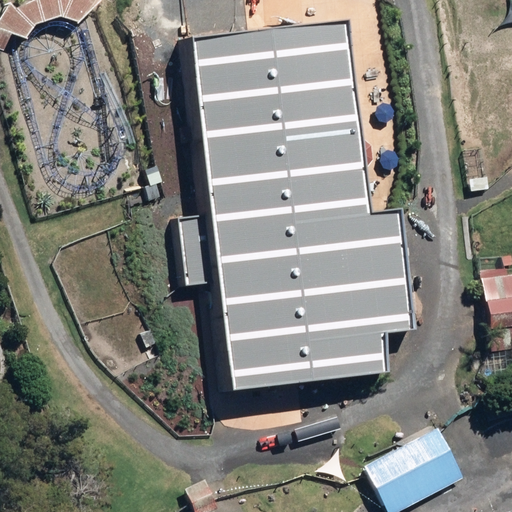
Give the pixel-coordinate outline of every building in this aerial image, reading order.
[(0,36),(14,41),(23,27),(49,19),(67,27),(90,3),(84,0),(29,0),(13,5),(6,11),(0,7),(0,36)] [(213,279),(225,382),(376,364),(372,329),(406,325),(392,202),(358,206),(337,17),(178,36),(198,213),(168,216),(176,283),(213,279)] [(359,26),(360,40),(373,39),(373,26),(359,26)] [(466,170),(469,193),(487,189),(482,168),(466,170)] [(511,350),(511,276),(479,281),(489,354),(511,350)] [(141,328),(144,341),(154,339),(151,325),(141,328)] [(433,430),(365,465),(357,469),(368,493),(379,511),(396,511),(459,480),(433,430)] [(184,492),(192,511),(212,511),(216,511),(204,483),(184,492)]
